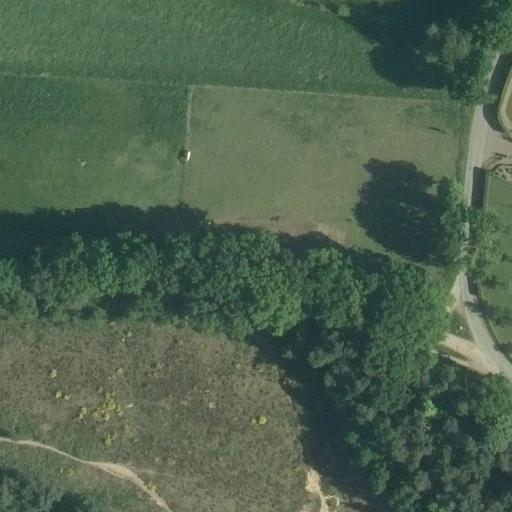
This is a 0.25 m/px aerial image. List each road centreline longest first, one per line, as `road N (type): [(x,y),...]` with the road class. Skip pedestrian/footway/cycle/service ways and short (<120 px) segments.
road 1 (track): [(0,285),(134,277),(318,304),(427,331),(502,371)]
road 2 (unclassified): [(511,378),(479,328),(466,261),(479,125),(511,36)]
